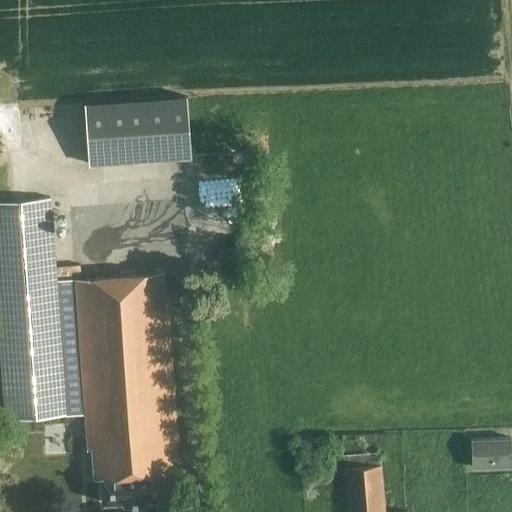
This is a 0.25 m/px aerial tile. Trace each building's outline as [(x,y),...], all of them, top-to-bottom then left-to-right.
[(168,97),(85,104),(87,136),(189,129),(187,96),(168,97)] [(211,212),(210,186),(192,187),(193,213),(211,212)] [(65,414),(86,413),(88,449),(92,449),(95,478),(102,478),(104,502),(164,498),(163,473),(170,473),(173,455),(177,455),(164,272),(76,278),(56,280),(56,274),(80,272),(79,264),(55,265),(50,196),(0,199),(0,342),(5,418),(8,417),(19,417),(65,414)] [(233,219),(233,210),(213,210),(212,256),(245,257),(246,219),(233,219)] [(329,436),(320,436),(320,447),(329,447),(329,436)] [(472,469),(511,468),(511,437),(471,439),(472,469)] [(384,511),(381,464),(344,466),(348,511),(384,511)]
